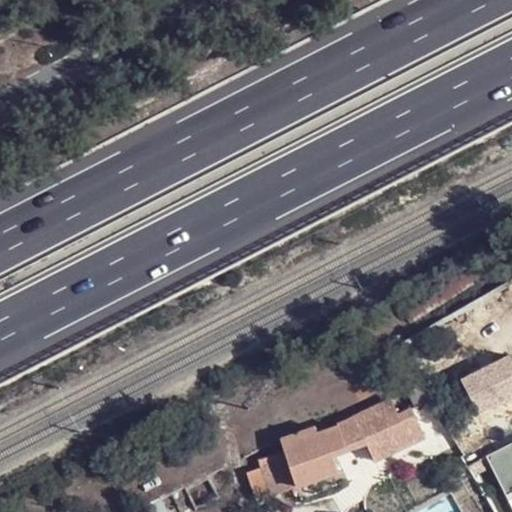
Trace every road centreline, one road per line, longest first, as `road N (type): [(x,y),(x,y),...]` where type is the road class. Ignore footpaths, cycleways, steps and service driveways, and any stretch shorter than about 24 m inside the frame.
road 1 (motorway): [(0,328),(511,65)]
road 2 (motorway): [(469,0),(0,241)]
road 3 (residential): [(0,110),(209,0)]
